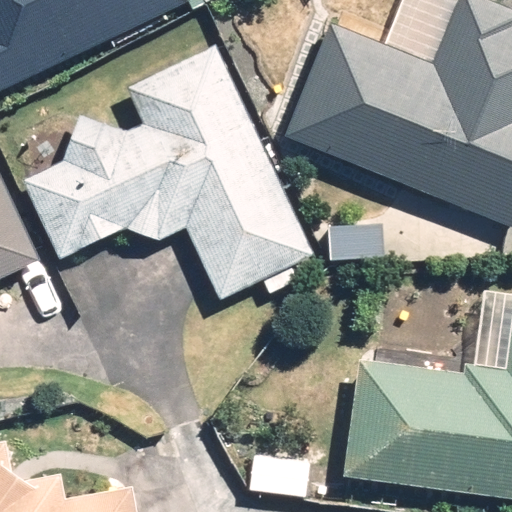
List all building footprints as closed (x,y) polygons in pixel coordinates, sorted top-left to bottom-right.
[(0,0),(0,88),(185,0),(0,0)] [(338,18),(294,126),(511,213),(511,4),(501,0),(471,0),(447,62),(338,18)] [(138,125),(89,108),(72,156),(32,175),(70,256),(139,224),(169,236),(196,224),(229,294),(323,250),(226,43),(132,86),(148,121),(138,125)] [(0,148),(0,276),(50,253),(0,148)] [(371,355),(354,469),(511,491),(511,363),(478,358),(476,369),(371,355)] [(0,511),(147,511),(142,483),(74,495),(69,470),(25,478),(18,437),(0,440),(0,511)]
